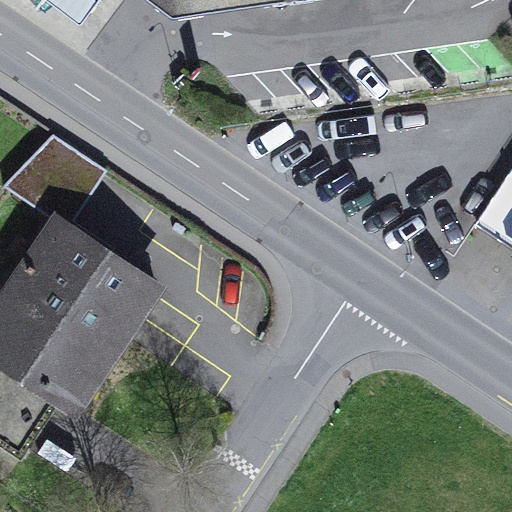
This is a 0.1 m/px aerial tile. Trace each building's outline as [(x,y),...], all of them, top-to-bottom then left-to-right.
[(99,0),(47,0),(80,25),(99,0)] [(269,0),(267,3),(263,0),(141,0),(168,20),(307,0),(269,0)] [(61,399),(75,409),(155,289),(58,224),(99,166),(54,135),(4,187),(56,223),(0,307),(0,446),(15,457),(17,455),(56,396),(61,399)] [(511,173),(478,225),(511,248),(511,173)] [(17,455),(22,458),(61,399),(56,396),(17,455)]
